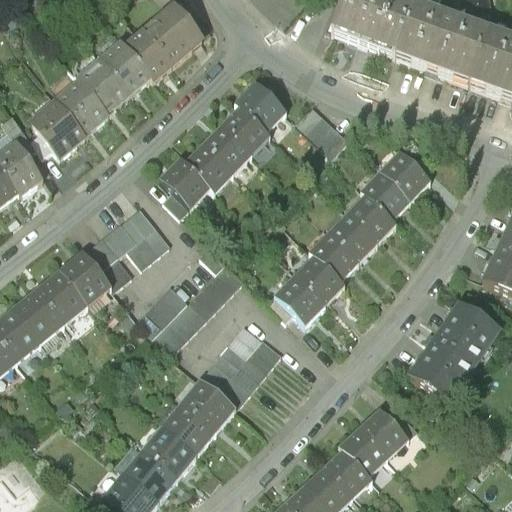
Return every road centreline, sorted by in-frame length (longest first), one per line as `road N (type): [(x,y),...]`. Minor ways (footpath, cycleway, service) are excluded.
road 1 (residential): [(508,159),(427,290),(297,448),(230,511)]
road 2 (residential): [(0,271),(121,173),(251,42)]
road 3 (residential): [(251,42),(344,101),(508,159)]
